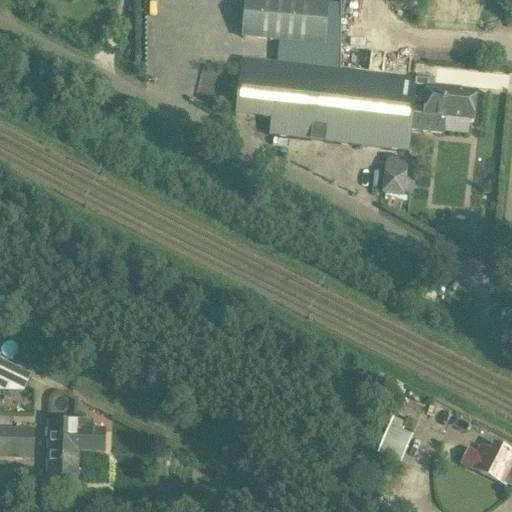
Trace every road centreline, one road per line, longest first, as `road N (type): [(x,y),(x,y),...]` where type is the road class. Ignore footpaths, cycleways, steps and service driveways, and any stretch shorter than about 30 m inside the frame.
road 1 (unclassified): [(511,236),(494,267),(467,273),(0,24)]
road 2 (unknown): [(511,34),(392,29),(366,21),(355,0)]
